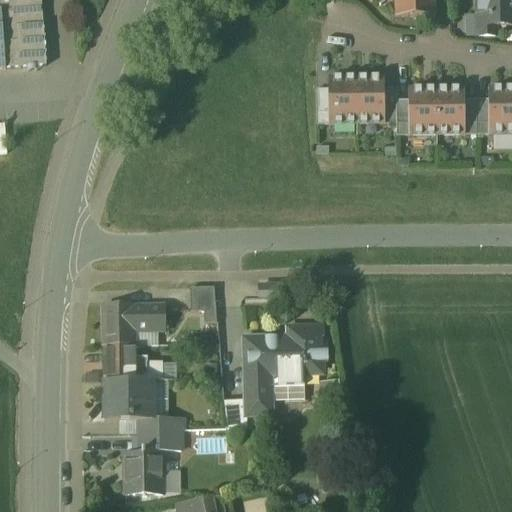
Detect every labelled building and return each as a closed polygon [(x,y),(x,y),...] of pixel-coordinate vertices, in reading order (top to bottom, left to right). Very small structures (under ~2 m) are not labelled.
[(34,0),(0,0),(0,16),(5,72),(46,69),(43,27),(37,27),(34,0)] [(394,0),(395,20),(435,19),(434,0),(394,0)] [(511,0),(477,0),(477,27),(511,26),(511,0)] [(384,79),(356,80),(356,128),(384,127),(384,92),(384,79)] [(356,80),(328,80),(328,92),(328,128),(356,128),(356,80)] [(511,89),(488,90),(488,102),(488,138),(511,137),(511,89)] [(464,90),(436,91),(436,139),(464,139),(464,103),(464,90)] [(436,91),(408,91),(408,103),(408,139),(436,139),(436,91)] [(328,128),(328,92),(316,92),(316,128),(328,128)] [(396,92),(384,92),(384,127),(396,127),(396,103),(396,92)] [(476,138),(476,102),(464,103),(464,139),(476,138)] [(488,138),(488,102),(476,102),(476,138),(488,138)] [(408,103),(396,103),(396,127),(396,139),(408,139),(408,103)] [(189,290),(190,314),(203,314),(203,325),(216,324),(214,289),(189,290)] [(134,308),(102,309),(103,351),(134,349),(134,336),(165,335),(165,310),(134,310),(134,308)] [(287,340),(243,341),(244,359),(246,358),(246,373),(244,373),(245,402),(245,420),(246,420),(272,419),(271,379),(323,377),(321,330),(287,331),(287,340)] [(134,349),(103,351),(104,385),(134,384),(135,384),(135,379),(143,378),(143,383),(152,384),(161,383),(161,367),(147,367),(147,362),(134,362),(134,349)] [(135,384),(134,384),(104,385),(104,424),(137,424),(153,424),(153,423),(152,384),(143,383),(142,384),(135,384)] [(245,402),(223,404),(225,432),(247,431),(246,420),(245,420),(245,402)] [(153,423),(153,424),(137,424),(138,439),(157,439),(157,434),(181,434),(180,422),(153,423)] [(181,434),(157,434),(157,439),(157,443),(157,454),(162,454),(162,455),(181,455),(181,434)] [(142,459),(125,459),(125,499),(150,499),(150,481),(162,481),(162,475),(164,475),(164,461),(162,461),(162,455),(162,454),(157,454),(142,454),(142,459)] [(223,511),(221,500),(177,509),(178,511),(223,511)]
